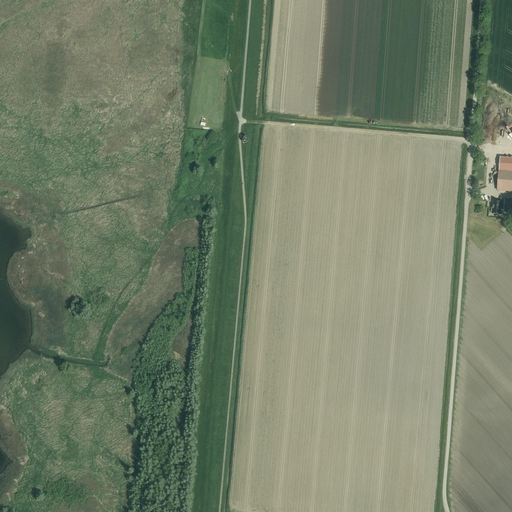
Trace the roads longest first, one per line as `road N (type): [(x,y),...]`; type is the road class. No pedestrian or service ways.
road 1 (unclassified): [(447,511),(481,0)]
road 2 (track): [(240,121),(471,140)]
